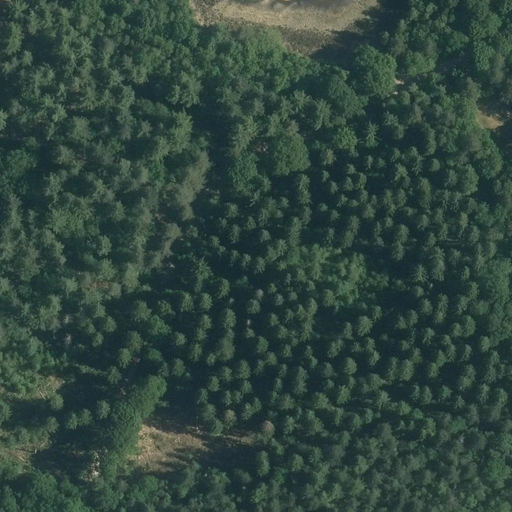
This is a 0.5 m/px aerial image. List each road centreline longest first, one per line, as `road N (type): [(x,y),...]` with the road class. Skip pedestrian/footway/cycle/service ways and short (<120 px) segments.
road 1 (track): [(78,511),(172,263),(205,206)]
road 2 (track): [(398,77),(213,56),(106,11)]
road 3 (track): [(405,87),(494,256),(511,324)]
road 4 (track): [(205,206),(253,162),(405,87)]
road 5 (track): [(166,278),(158,238),(172,185),(191,175),(231,176)]
